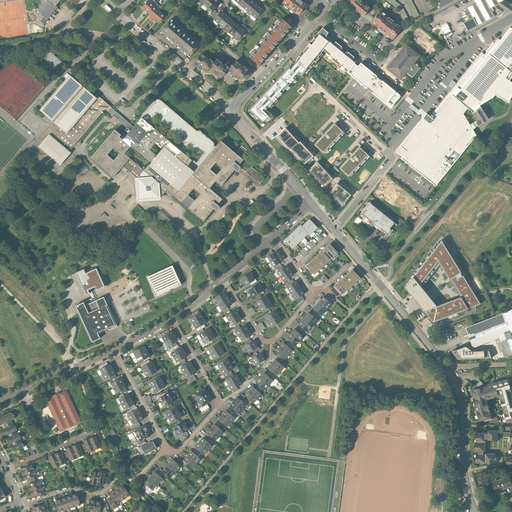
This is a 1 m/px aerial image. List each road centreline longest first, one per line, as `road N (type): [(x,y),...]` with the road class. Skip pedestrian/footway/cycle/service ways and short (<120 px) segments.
road 1 (residential): [(334,231),(447,368)]
road 2 (residential): [(171,317),(219,403),(179,447),(165,446)]
road 3 (residential): [(118,11),(229,110)]
road 4 (residential): [(447,368),(462,404),(473,511)]
road 5 (residential): [(309,290),(267,342),(222,279)]
road 6 (residential): [(229,110),(324,8)]
road 7 (residential): [(388,154),(317,88),(287,115)]
road 8 (track): [(75,366),(33,297),(0,262)]
road 9 (unclassified): [(114,349),(0,400)]
road 10 (residential): [(229,110),(310,202)]
